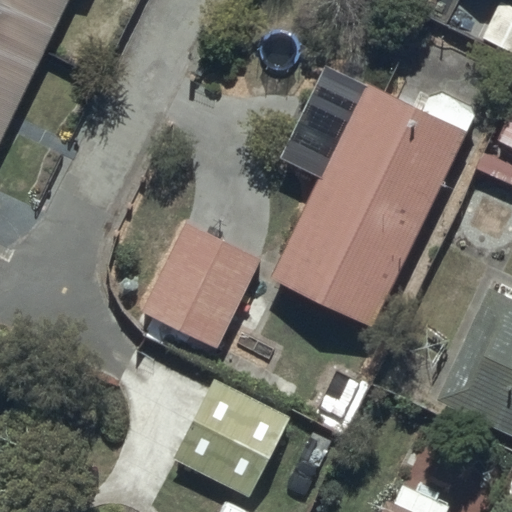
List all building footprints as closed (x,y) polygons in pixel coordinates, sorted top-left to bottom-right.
[(0,0),(0,138),(65,0),(0,0)] [(319,173),(270,272),(371,321),(477,105),(429,82),(418,105),(324,59),(278,153),(319,173)] [(511,102),(496,136),(511,144),(511,102)] [(140,306),(217,345),(261,256),(184,218),(140,306)] [(511,295),(488,284),(435,398),(511,433),(511,295)] [(172,456),(249,495),(291,414),(214,374),(172,456)] [(445,511),(450,503),(401,481),(393,498),(384,494),(375,511),(445,511)]
